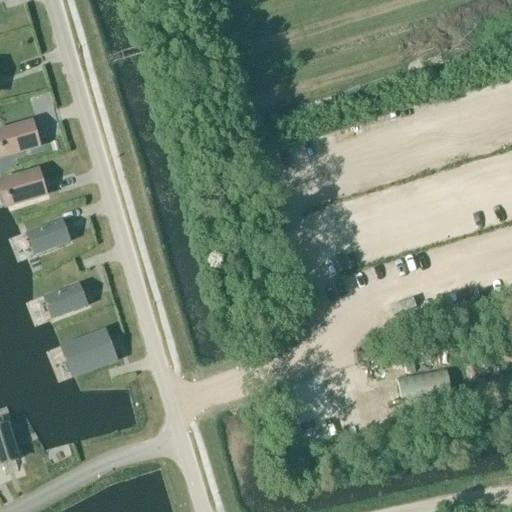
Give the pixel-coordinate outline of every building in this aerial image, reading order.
[(0,143),(4,158),(37,148),(31,128),(0,137),(0,143)] [(43,196),(37,176),(5,186),(11,206),(43,196)] [(68,246),(60,226),(28,238),(36,258),(68,246)] [(85,309),(78,289),(46,302),(53,321),(85,309)] [(113,364),(103,338),(65,353),(76,379),(113,364)] [(445,373),(396,382),(402,410),(451,400),(445,373)] [(0,467),(18,462),(9,430),(0,432),(0,467)]
